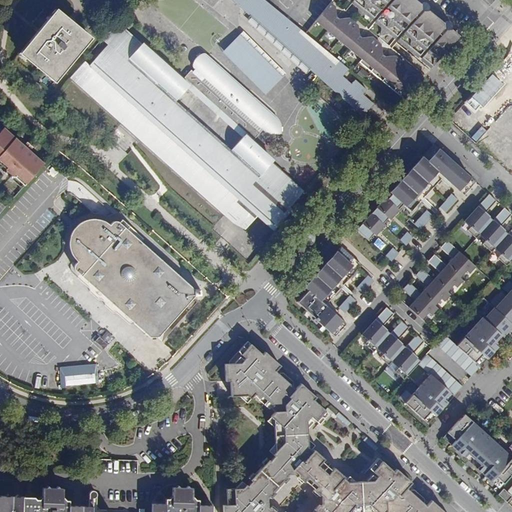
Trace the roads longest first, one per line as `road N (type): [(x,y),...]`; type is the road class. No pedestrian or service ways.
road 1 (residential): [(0,394),(66,416),(139,403),(172,384),(229,318),(254,306)]
road 2 (residential): [(254,306),(418,113)]
road 3 (residential): [(385,294),(490,176)]
road 4 (residential): [(414,455),(511,362)]
road 5 (residential): [(320,367),(414,455)]
